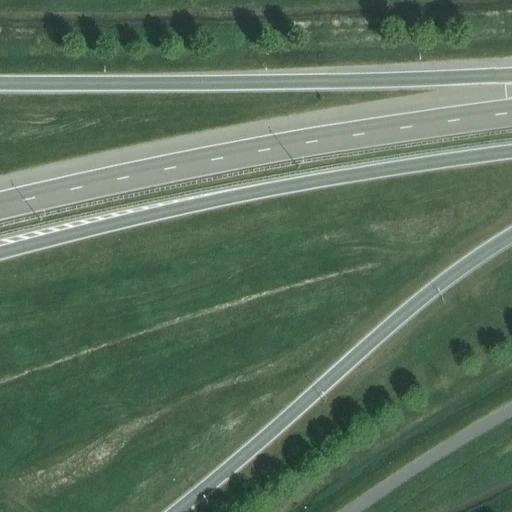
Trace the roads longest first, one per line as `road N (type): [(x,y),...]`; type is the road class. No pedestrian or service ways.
road 1 (trunk): [(0,252),(196,204),(511,153)]
road 2 (trunk): [(511,113),(192,164),(0,207)]
road 3 (trunk): [(511,76),(0,83)]
road 4 (trunk): [(184,511),(418,305),(511,239)]
road 5 (unclassified): [(511,410),(353,511)]
